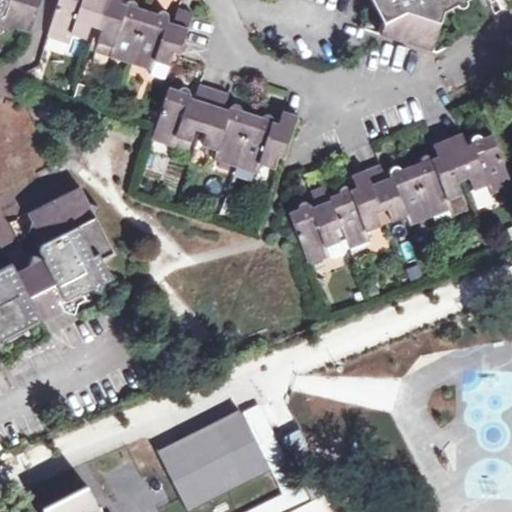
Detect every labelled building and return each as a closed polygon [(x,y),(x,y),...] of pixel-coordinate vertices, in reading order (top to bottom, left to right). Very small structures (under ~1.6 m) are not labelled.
[(0,0),(0,40),(18,32),(30,34),(38,0),(0,0)] [(77,1),(76,0),(56,0),(44,39),(62,44),(66,34),(77,37),(82,24),(96,28),(93,41),(107,46),(104,55),(146,68),(149,58),(162,62),(167,48),(175,51),(188,10),(173,6),(169,19),(167,26),(161,24),(162,18),(163,13),(163,12),(162,10),(162,9),(161,8),(159,7),(157,6),(155,6),(153,7),(152,8),(151,9),(150,14),(130,8),(131,5),(131,3),(130,1),(129,0),(119,0),(118,5),(116,13),(109,11),(111,4),(112,0),(83,0),(82,3),(77,1)] [(368,0),(378,18),(374,31),(414,42),(424,45),(436,9),(454,0),(368,0)] [(118,5),(111,4),(109,11),(116,13),(118,5)] [(169,19),(162,18),(161,24),(167,26),(169,19)] [(266,128),(267,123),(268,119),(269,117),(268,115),(267,113),(266,112),(263,111),(261,110),(259,111),(258,111),(257,112),(255,115),(235,108),(235,105),(234,103),(233,101),(231,99),(229,99),(226,99),(224,99),(222,101),(221,102),(219,107),(217,113),(211,111),(213,105),(217,90),(190,82),(186,96),(183,104),(178,102),(180,95),(182,88),(182,87),(182,85),(181,83),(179,82),(177,81),(176,81),(173,82),(172,84),(171,85),(171,88),(164,86),(147,136),(167,143),(170,135),(182,138),(188,125),(199,129),(195,141),(211,147),(208,157),(248,170),(251,161),(266,166),(270,151),(279,155),(292,114),(279,110),(274,124),(273,130),(266,128)] [(310,215),(307,208),(306,205),(305,203),(304,202),(302,201),(300,202),(298,203),(296,205),(296,206),(296,207),(297,211),(286,214),(305,265),(327,255),(324,245),(335,241),(331,228),(338,225),(347,248),(365,240),(363,231),(376,226),(371,212),(382,208),(386,221),(403,214),(407,223),(448,207),(445,196),(458,191),(453,177),(463,173),(469,186),(483,181),(487,191),(508,183),(488,133),(480,137),(477,131),(476,130),(475,129),(473,129),(472,129),(471,129),(468,131),(467,133),(467,135),(470,142),(473,149),(466,153),(463,145),(457,131),(432,141),(438,155),(440,162),(434,164),(432,158),(430,154),(428,153),(427,152),(426,152),(424,151),(422,152),(419,153),(418,156),(418,158),(418,162),(397,170),(396,166),(394,165),(393,164),(391,164),(388,165),(386,167),(385,169),(385,171),(386,172),(387,175),(390,180),(383,183),(381,177),(375,164),(350,175),(355,188),(357,195),(350,198),(347,191),(347,189),(345,187),(344,186),(343,186),(341,186),(339,187),(338,188),(337,189),(337,192),(338,194),(328,197),(323,185),(309,191),(314,205),(317,212),(310,215)] [(470,142),(463,145),(466,153),(473,149),(470,142)] [(438,155),(432,158),(434,164),(440,162),(438,155)] [(355,188),(347,191),(350,198),(357,195),(355,188)] [(0,341),(2,336),(64,306),(73,310),(74,301),(81,298),(79,295),(92,289),(100,291),(104,283),(110,281),(102,262),(113,256),(96,220),(96,209),(89,205),(82,192),(32,217),(35,221),(34,233),(42,238),(45,244),(43,247),(46,254),(36,253),(33,260),(26,262),(21,250),(9,255),(12,262),(0,267),(0,341)] [(314,205),(307,208),(310,215),(317,212),(314,205)] [(195,511),(196,511),(276,473),(247,414),(166,453),(195,511)] [(313,421),(284,434),(298,468),(327,456),(313,421)] [(39,511),(92,511),(80,489),(39,511)] [(294,511),(329,511),(323,498),(294,511)]
